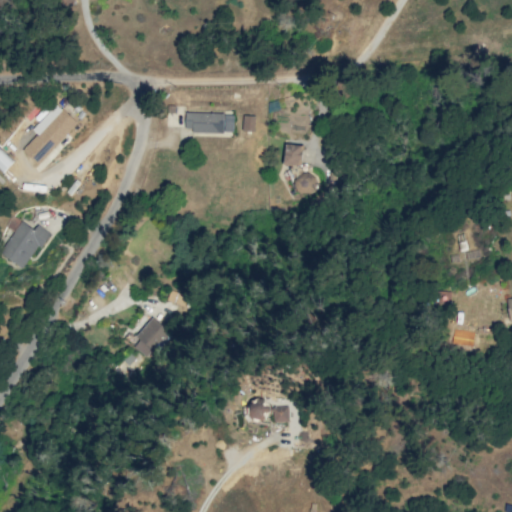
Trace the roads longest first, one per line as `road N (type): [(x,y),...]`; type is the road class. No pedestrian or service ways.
road 1 (residential): [(0,394),(124,191),(143,118),(132,79),(0,78)]
road 2 (residential): [(132,79),(318,76),(357,62),(403,0)]
